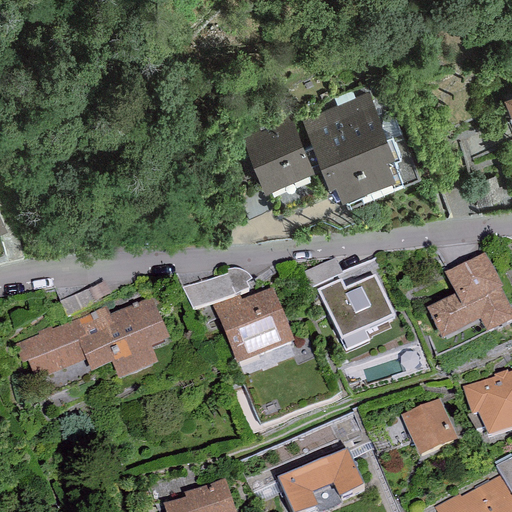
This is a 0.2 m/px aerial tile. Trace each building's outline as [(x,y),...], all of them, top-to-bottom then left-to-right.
[(255,131),(241,136),(264,187),(240,198),(247,218),(271,208),(276,217),(323,198),(314,174),(320,170),(332,195),(340,196),(346,205),(354,203),(364,191),(370,187),(382,188),(393,184),(398,179),(391,164),(394,158),(387,139),(383,139),(375,122),(363,98),(300,123),(309,143),(295,149),(284,119),(268,125),(263,119),(253,123),(255,131)] [(331,263),(301,275),(307,291),(339,280),(331,263)] [(481,263),(448,278),(458,300),(428,315),(440,339),(480,321),(486,333),(509,322),(481,263)] [(225,274),(194,285),(200,301),(230,290),(225,274)] [(338,287),(314,295),(319,310),(323,309),(338,347),(389,326),(372,283),(343,296),(338,287)] [(88,291),(57,300),(62,316),(68,316),(72,327),(53,335),(47,332),(37,333),(37,339),(18,347),(19,360),(25,359),(43,398),(95,380),(92,371),(112,363),(118,383),(152,368),(145,349),(161,342),(147,304),(106,320),(102,310),(93,313),(89,307),(93,304),(88,291)] [(231,299),(198,310),(204,324),(216,321),(229,356),(248,347),(253,357),(286,344),(268,296),(234,307),(231,299)] [(473,417),(469,418),(475,435),(511,422),(511,376),(465,393),(473,417)] [(436,407),(404,421),(420,456),(451,443),(436,407)] [(347,450),(275,480),(288,511),(316,511),(364,491),(347,450)] [(511,459),(496,469),(511,498),(511,459)] [(455,498),(435,509),(436,511),(511,511),(511,510),(496,483),(488,487),(481,485),(474,488),(470,497),(458,501),(455,498)] [(187,502),(165,508),(165,511),(230,511),(221,485),(186,495),(187,502)]
